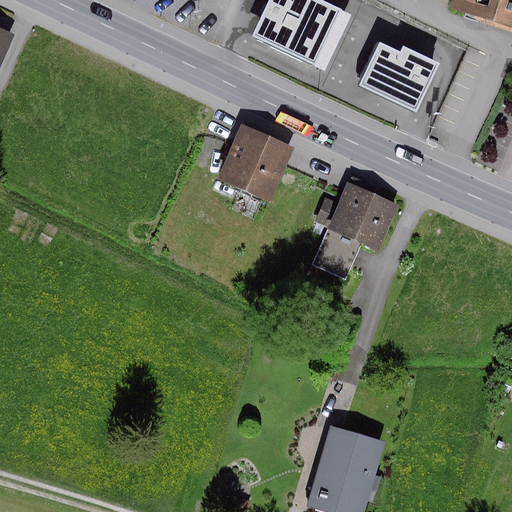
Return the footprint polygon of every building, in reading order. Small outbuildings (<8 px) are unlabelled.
[(326,72),(353,15),(321,0),(271,0),(253,37),(326,72)] [(511,0),(453,0),(450,9),(511,28),(511,0)] [(0,70),(16,35),(0,27),(0,70)] [(402,53),(381,43),(360,86),(418,114),(442,64),(405,46),(402,53)] [(296,148),(243,125),(218,181),(249,194),(247,198),(263,205),(265,201),(271,204),(296,148)] [(340,203),(326,197),(314,222),(328,229),(312,264),(347,280),(363,245),(378,252),(399,205),(349,183),(340,203)] [(386,443),(332,427),(309,508),(322,511),(366,511),(369,502),(374,504),(382,478),(376,476),(386,443)] [(227,511),(249,511),(252,502),(232,497),(227,511)]
